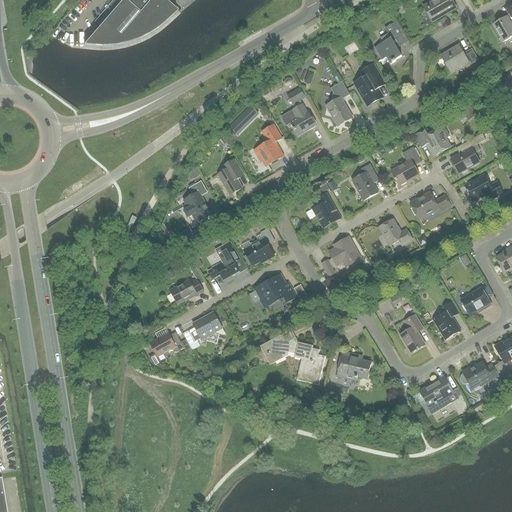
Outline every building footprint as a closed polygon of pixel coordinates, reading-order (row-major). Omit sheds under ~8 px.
[(155,0),(123,0),(84,45),(102,47),(116,46),(128,43),(139,40),(149,35),(158,29),(166,22),(173,15),(155,0)] [(451,0),(435,0),(424,7),(432,22),(456,8),(451,0)] [(511,23),(508,16),(493,25),(503,43),(511,37),(511,23)] [(401,27),(389,34),(381,39),(383,43),(375,48),(382,61),(387,58),(391,65),(396,62),(396,61),(402,57),(398,48),(409,42),(401,27)] [(472,65),(479,61),(472,49),(464,54),(459,45),(440,55),(451,73),(470,62),(472,65)] [(378,89),(386,85),(374,65),(361,73),(365,80),(355,85),(367,106),(383,97),(378,89)] [(342,100),(350,95),(342,82),(331,89),(333,93),(332,98),(333,98),(332,105),(327,108),(337,125),(352,117),(342,100)] [(293,105),(306,98),(300,88),(288,96),(293,105)] [(293,111),(282,118),(286,125),(291,122),(299,136),(316,126),(308,112),(307,112),(303,105),(293,111)] [(251,106),(238,119),(247,128),(260,115),(251,106)] [(479,115),(475,106),(463,112),(468,121),(479,115)] [(266,167),(284,157),(276,143),(282,139),(274,126),(263,132),(269,142),(254,151),(261,162),(263,161),(266,167)] [(430,135),(428,129),(415,137),(421,149),(428,145),(435,156),(450,147),(446,140),(450,138),(445,128),(441,131),(440,129),(430,135)] [(481,150),(477,145),(486,140),(483,134),(460,147),(464,153),(453,159),(461,173),(478,163),(473,155),(481,150)] [(224,138),(218,142),(222,146),(227,142),(224,138)] [(414,167),(422,162),(414,148),(403,154),(408,162),(392,171),(399,186),(411,179),(412,180),(419,176),(414,167)] [(230,196),(243,189),(236,176),(242,172),(235,160),(228,164),(230,168),(218,175),(230,196)] [(372,181),(378,177),(371,164),(359,171),(363,177),(354,182),(363,200),(378,192),(372,181)] [(490,201),(503,194),(497,183),(491,186),(485,175),(465,186),(474,202),(486,195),(490,201)] [(334,181),(329,185),(332,191),(338,188),(334,181)] [(201,197),(208,193),(201,182),(189,189),(194,197),(185,202),(189,208),(184,211),(188,218),(193,216),(197,222),(211,214),(201,197)] [(323,187),(320,189),(323,194),(329,190),(327,186),(323,187)] [(330,213),(336,210),(327,193),(318,199),(321,204),(312,209),(323,229),(336,222),(330,213)] [(441,212),(451,206),(446,196),(435,202),(430,193),(411,204),(420,220),(439,209),(441,212)] [(403,246),(413,240),(407,230),(401,233),(394,220),(380,228),(390,246),(400,241),(403,246)] [(264,221),(256,225),(259,231),(267,227),(264,221)] [(253,266),(266,259),(267,259),(268,260),(269,259),(274,256),(268,246),(275,242),(268,229),(261,233),(265,240),(245,251),(253,266)] [(239,271),(235,263),(240,260),(234,248),(231,243),(232,242),(229,236),(222,240),(225,246),(220,249),(228,262),(224,264),(223,262),(213,268),(213,269),(209,272),(213,279),(221,275),(224,280),(239,271)] [(424,236),(417,239),(421,246),(427,242),(424,236)] [(346,267),(361,259),(349,238),(338,244),(340,247),(329,253),(333,259),(328,261),(323,264),(329,277),(335,273),(332,269),(337,266),(344,262),(346,267)] [(511,247),(508,250),(508,251),(496,258),(505,273),(511,268),(511,247)] [(199,272),(193,261),(188,264),(194,275),(199,272)] [(370,267),(364,270),(367,275),(373,272),(370,267)] [(279,277),(256,290),(257,291),(251,295),(254,302),(261,298),(266,307),(284,297),(287,303),(296,298),(288,283),(284,285),(279,277)] [(188,300),(203,291),(197,281),(191,284),(189,282),(171,292),(178,304),(187,299),(188,300)] [(304,285),(297,287),(303,302),(309,299),(304,285)] [(484,310),(492,306),(482,289),(461,301),(470,316),(483,308),(484,310)] [(398,295),(390,299),(393,303),(401,299),(398,295)] [(452,318),(459,314),(452,302),(444,307),(447,312),(435,320),(446,340),(460,332),(452,318)] [(202,340),(215,332),(226,335),(226,334),(222,328),(214,314),(194,325),(196,328),(189,332),(195,343),(202,339),(202,340)] [(412,354),(425,345),(418,333),(424,330),(415,316),(405,322),(410,330),(401,335),(412,354)] [(171,336),(169,334),(150,344),(156,354),(149,358),(155,369),(162,365),(158,358),(174,349),(176,353),(185,349),(176,333),(171,336)] [(319,386),(326,357),(319,355),(320,350),(313,349),(313,346),(298,343),(296,338),(287,343),(283,335),(261,347),(271,365),(288,356),(289,353),(295,355),(295,358),(302,359),(297,380),(319,386)] [(505,364),(511,360),(511,338),(504,343),(503,342),(495,347),(503,361),(498,364),(506,378),(511,375),(505,364)] [(200,348),(197,342),(195,343),(190,347),(193,352),(200,348)] [(368,379),(371,364),(360,361),(361,357),(343,353),(338,376),(348,379),(349,375),(368,379)] [(506,378),(498,364),(493,368),(492,366),(486,369),(483,363),(472,370),(471,368),(463,372),(464,374),(461,377),(461,380),(462,383),(466,385),(469,384),(471,387),(483,380),(485,383),(498,376),(501,381),(506,378)] [(448,397),(454,393),(453,391),(445,376),(419,391),(429,408),(433,414),(452,403),(448,397)] [(458,388),(453,391),(454,393),(457,398),(462,395),(458,388)] [(327,409),(332,392),(326,390),(321,407),(327,409)] [(503,400),(499,394),(495,396),(499,403),(503,400)]
